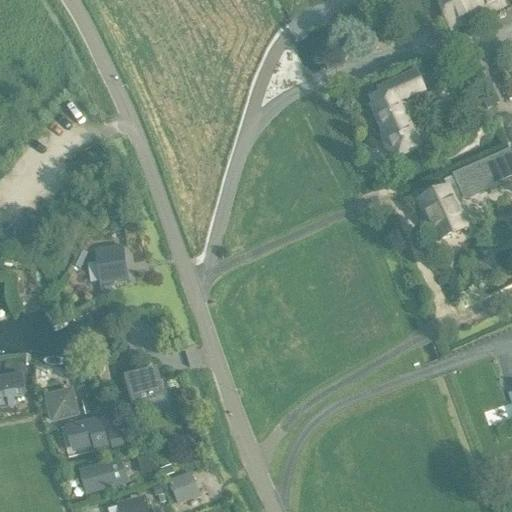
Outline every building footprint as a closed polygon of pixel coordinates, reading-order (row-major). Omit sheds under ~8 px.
[(506,0),(436,0),(451,31),(509,6),(506,0)] [(379,93),(369,98),(373,105),(370,106),(394,160),(397,158),(398,160),(418,151),(418,150),(422,148),(401,102),(425,91),(415,69),(376,87),(379,93)] [(448,188),(421,200),(440,241),(467,229),(466,228),(469,226),(461,208),(458,209),(454,201),(465,196),(466,198),(511,177),(511,156),(510,152),(455,176),(459,185),(449,190),(448,188)] [(101,285),(128,281),(123,247),(96,251),(101,285)] [(72,265),(81,269),(88,255),(79,251),(72,265)] [(127,379),(134,407),(162,400),(155,372),(127,379)] [(0,376),(0,409),(16,407),(14,397),(26,396),(22,373),(0,376)] [(80,417),(72,389),(44,396),(52,425),(80,417)] [(103,417),(98,403),(87,405),(90,420),(103,417)] [(93,426),(68,433),(72,449),(93,443),(95,451),(107,448),(100,420),(92,423),(93,426)] [(119,432),(108,435),(112,450),(123,447),(119,432)] [(144,458),(137,461),(142,478),(156,473),(155,470),(144,458)] [(122,464),(84,475),(89,495),(128,485),(122,464)] [(171,466),(161,470),(164,479),(175,475),(171,466)] [(169,483),(178,506),(199,498),(191,475),(169,483)] [(162,488),(153,490),(155,498),(164,495),(162,488)] [(149,511),(145,496),(116,505),(118,511),(149,511)]
